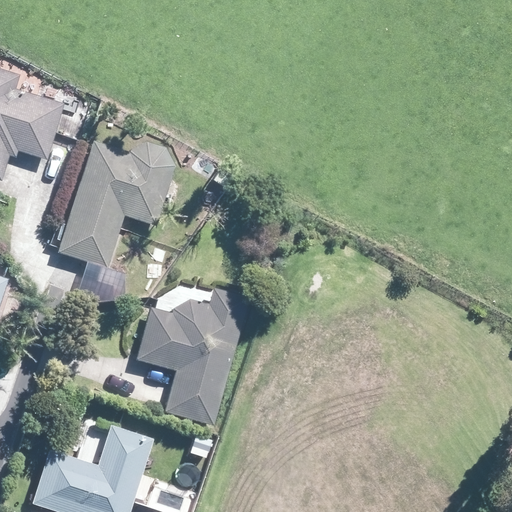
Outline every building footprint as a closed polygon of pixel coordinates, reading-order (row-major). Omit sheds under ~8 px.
[(19,73),(0,67),(0,177),(2,178),(10,152),(16,154),(17,147),(46,157),(54,133),(63,102),(15,87),(19,73)] [(124,212),(136,216),(155,222),(174,163),(165,145),(147,140),(132,147),(131,152),(93,140),(59,250),(108,265),(124,212)] [(227,188),(235,172),(202,152),(193,168),(227,188)] [(175,369),(164,411),(213,424),(248,295),(213,286),(211,295),(209,303),(190,298),(173,307),(172,312),(151,306),(136,358),(175,369)] [(49,456),(32,509),(42,511),(130,511),(152,446),(110,433),(98,472),(49,456)]
